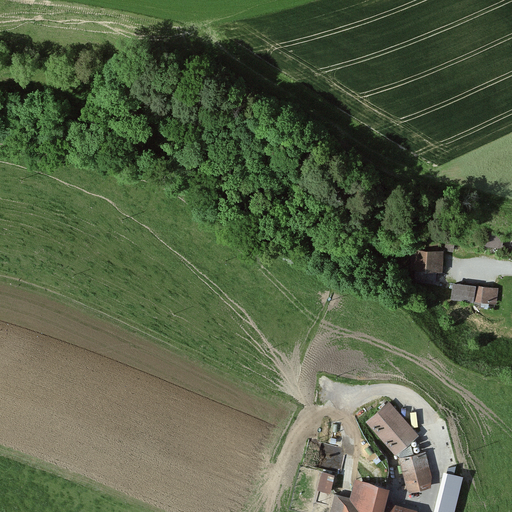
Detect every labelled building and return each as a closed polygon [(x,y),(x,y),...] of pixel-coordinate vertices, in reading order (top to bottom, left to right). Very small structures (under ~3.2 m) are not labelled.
[(440,274),(441,252),(436,252),(437,243),(415,242),(415,251),(409,250),(408,272),(413,272),(412,283),(433,284),(434,273),(440,274)] [(496,290),(450,285),(448,301),(494,306),(496,290)] [(415,436),(385,403),(363,422),(393,455),(415,436)] [(396,458),(403,489),(407,493),(427,488),(429,478),(422,452),(396,458)] [(450,511),(459,477),(441,473),(431,511),(450,511)] [(330,476),(319,474),(315,490),(327,493),(330,476)] [(327,511),(411,511),(412,511),(380,503),(384,487),(351,478),(346,498),(332,494),(327,511)]
